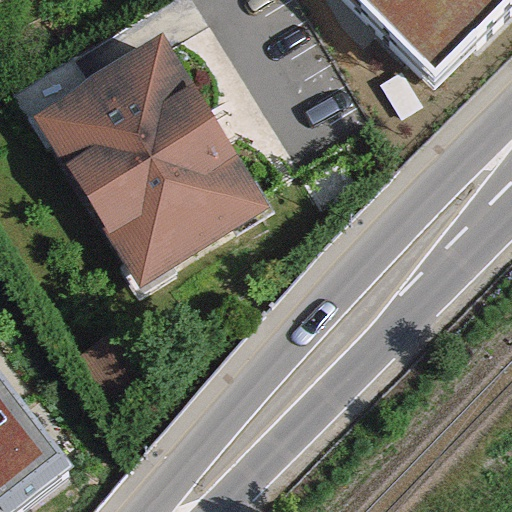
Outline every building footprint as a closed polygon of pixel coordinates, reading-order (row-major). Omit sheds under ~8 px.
[(511,0),(370,0),(453,84),(511,26),(511,0)] [(201,119),(160,56),(75,111),(75,112),(85,128),(61,144),(60,144),(136,264),(137,263),(162,248),(172,264),(173,265),(259,210),(220,149),(215,153),(195,122),(201,119)] [(50,128),(61,144),(85,128),(75,112),(50,128)] [(220,149),(201,119),(195,122),(215,153),(220,149)] [(162,248),(137,263),(147,279),(172,264),(162,248)] [(0,511),(45,511),(76,488),(0,389),(0,511)]
